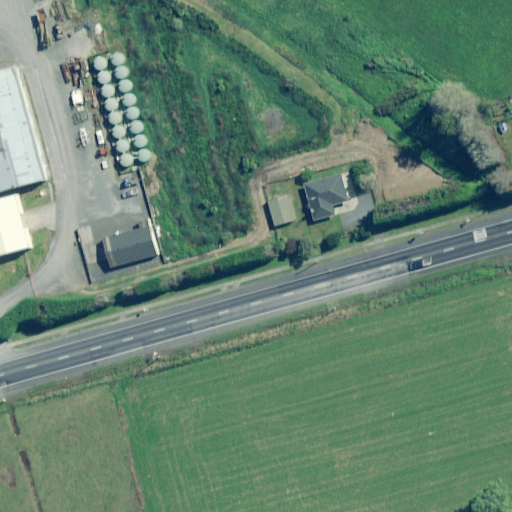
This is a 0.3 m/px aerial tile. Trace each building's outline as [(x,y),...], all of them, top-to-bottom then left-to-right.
[(0,197),(56,182),(21,53),(0,58),(0,197)] [(357,199),(349,173),(304,186),(315,222),(336,216),(334,206),(357,199)] [(294,222),(287,196),(268,202),(275,227),(294,222)] [(2,200),(0,201),(0,254),(19,248),(2,200)] [(157,256),(150,228),(110,238),(118,267),(157,256)]
